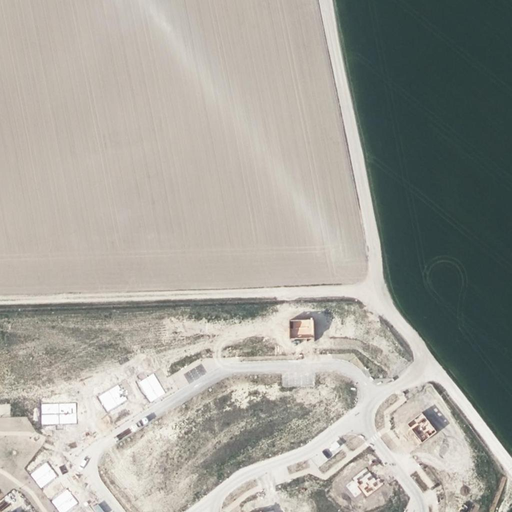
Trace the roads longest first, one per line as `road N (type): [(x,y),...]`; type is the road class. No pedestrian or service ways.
road 1 (residential): [(376,399),(341,365),(234,367),(105,440),(91,470),(120,511)]
road 2 (track): [(373,300),(343,290),(0,299)]
road 3 (track): [(373,300),(319,0)]
road 4 (unknown): [(278,292),(325,475)]
road 5 (residential): [(206,503),(244,474),(312,450),(357,416)]
road 6 (unclassified): [(430,361),(511,468)]
